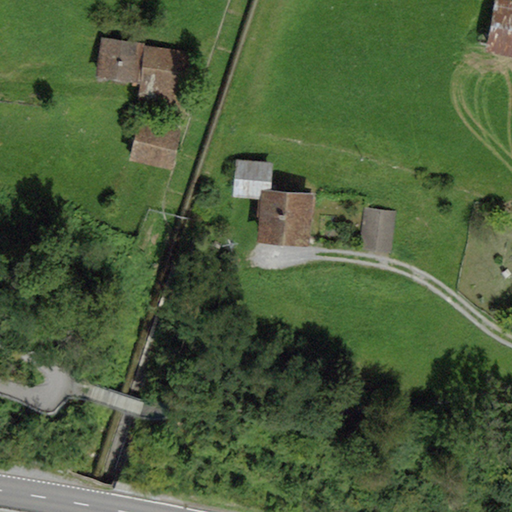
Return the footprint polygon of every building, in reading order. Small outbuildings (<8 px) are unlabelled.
[(511,0),(495,0),(485,55),(511,60),(511,0)] [(144,43),(101,35),(94,72),(139,80),(144,43)] [(189,50),(144,43),(139,80),(136,97),(181,104),(189,50)] [(182,124),(140,114),(130,157),(172,166),(182,124)] [(273,159),(236,156),(233,192),(259,194),(260,184),(271,185),(273,159)] [(271,185),(260,184),(259,194),(256,233),(309,238),(313,189),(271,185)] [(395,211),(365,208),(361,247),(390,251),(395,211)]
